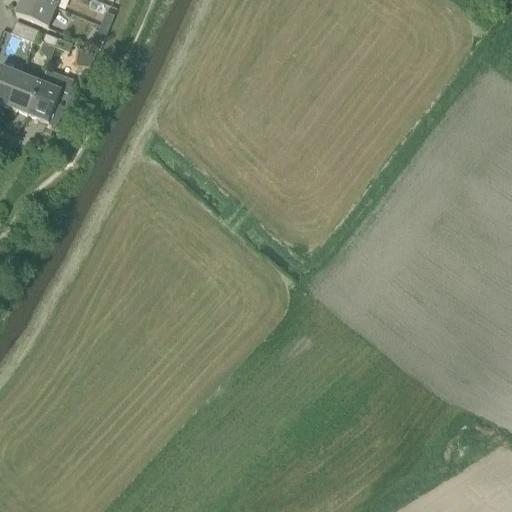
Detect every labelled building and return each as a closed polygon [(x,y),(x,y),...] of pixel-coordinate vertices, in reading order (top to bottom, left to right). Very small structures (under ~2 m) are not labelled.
[(28,0),(23,0),(16,18),(48,31),(56,11),(28,0)] [(28,0),(56,11),(61,0),(28,0)] [(101,29),(109,33),(115,19),(106,15),(101,29)] [(39,34),(16,25),(11,37),(34,46),(39,34)] [(104,45),(109,33),(101,29),(96,42),(104,45)] [(56,50),(59,42),(46,37),(43,45),(56,50)] [(59,42),(56,50),(69,56),(73,48),(59,42)] [(21,78),(1,70),(0,71),(0,107),(8,110),(21,78)] [(46,74),(42,86),(41,86),(29,119),(49,127),(50,125),(58,129),(65,112),(56,109),(62,95),(68,96),(73,85),(46,74)] [(41,86),(21,78),(8,110),(29,119),(41,86)]
